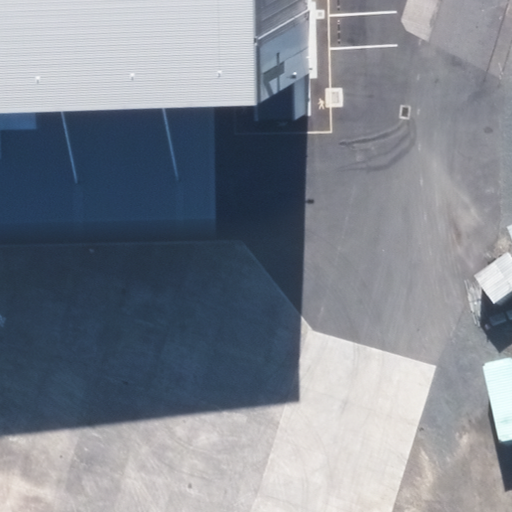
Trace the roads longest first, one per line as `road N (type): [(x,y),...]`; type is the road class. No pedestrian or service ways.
road 1 (unknown): [(495,511),(492,446),(443,138)]
road 2 (unknown): [(0,69),(168,50),(305,0)]
